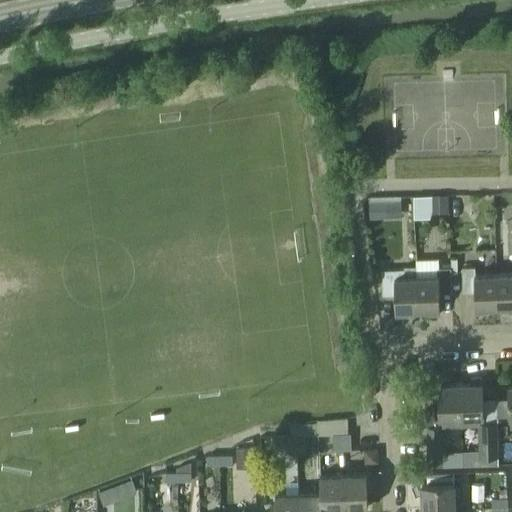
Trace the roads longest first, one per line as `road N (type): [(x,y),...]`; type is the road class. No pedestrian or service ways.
road 1 (unclassified): [(0,57),(322,0)]
road 2 (residential): [(511,344),(385,347),(392,511)]
road 3 (secondary): [(129,0),(0,23)]
